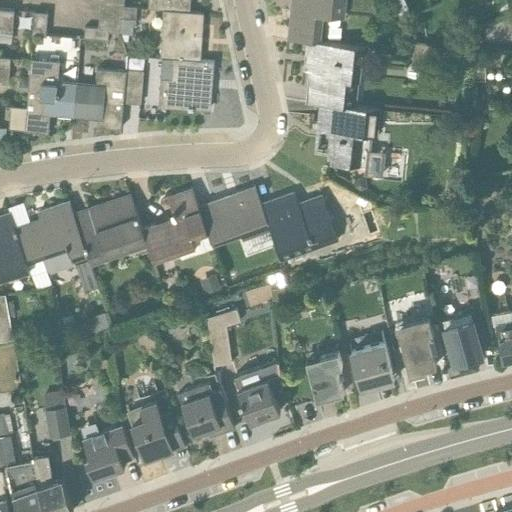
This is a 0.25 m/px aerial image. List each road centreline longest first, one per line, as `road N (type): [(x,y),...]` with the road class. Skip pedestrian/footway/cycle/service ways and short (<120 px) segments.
road 1 (residential): [(511,382),(115,511)]
road 2 (residential): [(0,180),(178,157),(240,159),(259,145),(267,110),(246,0)]
road 3 (tertiary): [(252,511),(511,429)]
